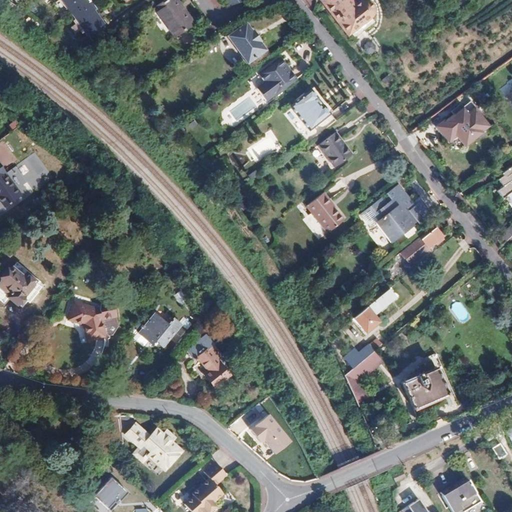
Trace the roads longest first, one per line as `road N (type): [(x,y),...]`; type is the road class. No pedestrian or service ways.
road 1 (residential): [(511,277),(291,0)]
road 2 (residential): [(286,501),(176,410),(0,380)]
road 3 (residential): [(372,463),(511,399)]
road 4 (residential): [(396,485),(511,421)]
